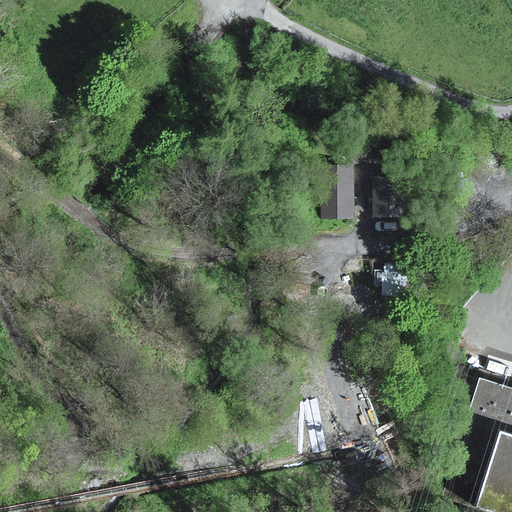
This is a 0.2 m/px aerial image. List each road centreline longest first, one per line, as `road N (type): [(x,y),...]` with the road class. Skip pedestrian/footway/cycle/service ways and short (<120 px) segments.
road 1 (track): [(511,110),(452,98),(290,27),(252,0)]
road 2 (track): [(511,202),(441,230),(335,244)]
